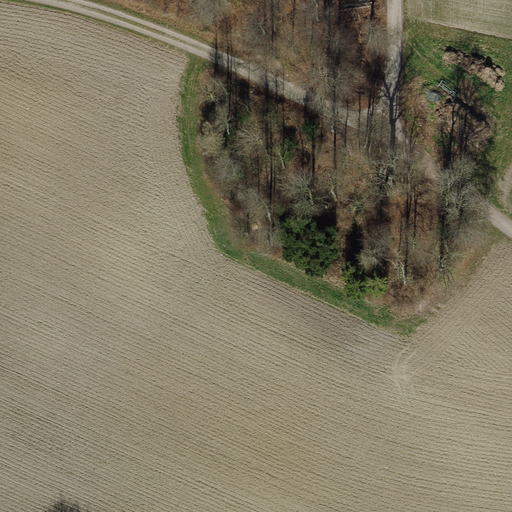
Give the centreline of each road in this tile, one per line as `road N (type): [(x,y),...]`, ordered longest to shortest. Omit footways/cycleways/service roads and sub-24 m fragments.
road 1 (track): [(45,0),(204,54),(311,105),(386,123),(506,226)]
road 2 (track): [(392,0),(386,123)]
